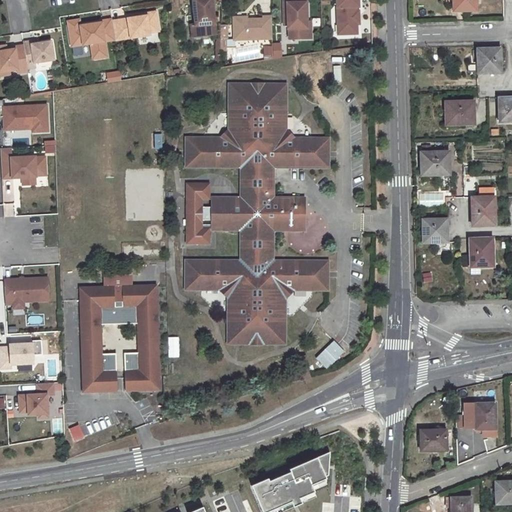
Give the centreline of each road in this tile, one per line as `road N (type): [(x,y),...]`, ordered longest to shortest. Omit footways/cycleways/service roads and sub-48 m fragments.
road 1 (tertiary): [(0,476),(249,435),(396,375)]
road 2 (residential): [(396,37),(399,306)]
road 3 (residential): [(391,496),(511,450)]
road 4 (residential): [(396,375),(391,496)]
